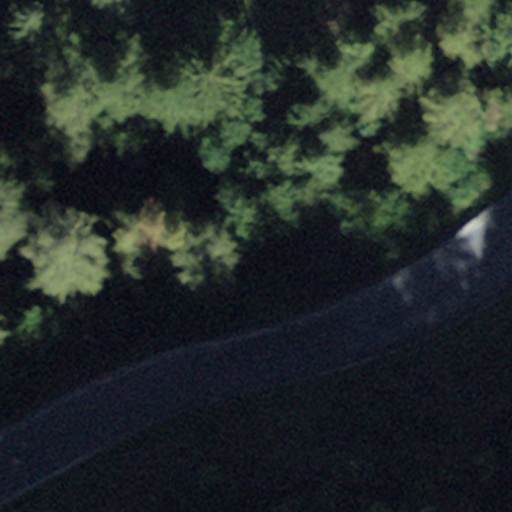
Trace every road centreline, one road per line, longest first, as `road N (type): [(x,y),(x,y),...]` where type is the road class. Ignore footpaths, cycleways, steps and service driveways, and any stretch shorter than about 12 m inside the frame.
road 1 (tertiary): [(511,246),(496,264),(408,311),(329,344),(175,389),(0,473)]
road 2 (track): [(0,87),(331,61),(430,0)]
